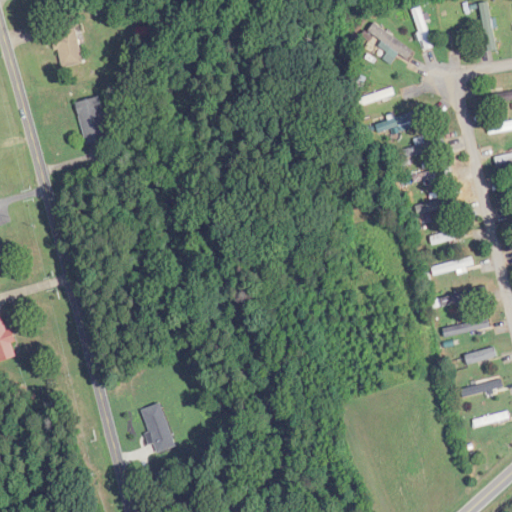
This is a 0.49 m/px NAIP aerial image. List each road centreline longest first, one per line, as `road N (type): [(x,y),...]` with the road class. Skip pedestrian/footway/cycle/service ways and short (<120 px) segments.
road 1 (residential): [(129,511),(0,21)]
road 2 (residential): [(511,310),(452,74)]
